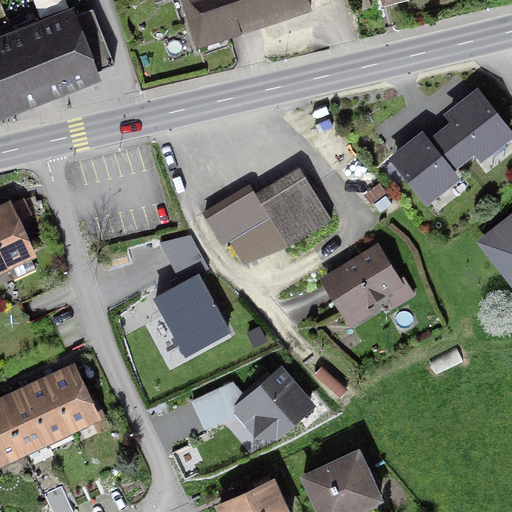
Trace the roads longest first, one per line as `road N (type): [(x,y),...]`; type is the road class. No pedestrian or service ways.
road 1 (secondary): [(502,33),(136,121)]
road 2 (residential): [(42,144),(102,338),(172,494)]
road 3 (residential): [(136,121),(98,0)]
